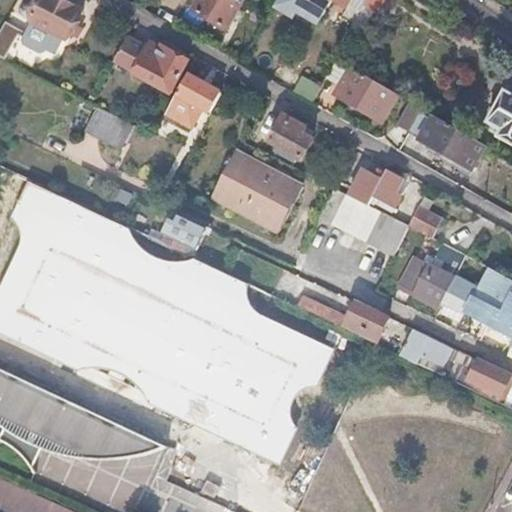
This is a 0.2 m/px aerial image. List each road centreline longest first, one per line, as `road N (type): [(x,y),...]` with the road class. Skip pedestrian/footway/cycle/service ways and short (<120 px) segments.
road 1 (residential): [(105,0),(511,224)]
road 2 (unknown): [(511,367),(318,267)]
